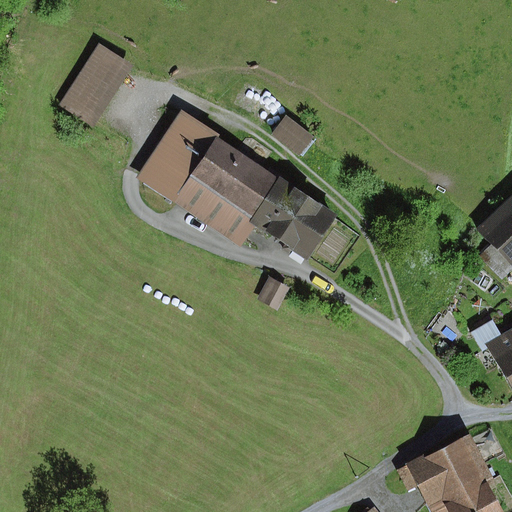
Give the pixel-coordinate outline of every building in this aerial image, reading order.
[(135,71),(100,50),(61,112),(97,134),(135,71)] [(314,141),(283,116),(265,138),(297,163),(314,141)] [(338,219),(179,118),(139,181),(245,249),(256,232),(309,265),(338,219)] [(511,196),(476,233),(511,269),(511,196)] [(289,293),(271,283),(259,303),(278,313),(289,293)] [(511,326),(485,341),(511,391),(511,326)] [(467,442),(407,475),(427,511),(496,511),(483,488),(492,486),(467,442)]
